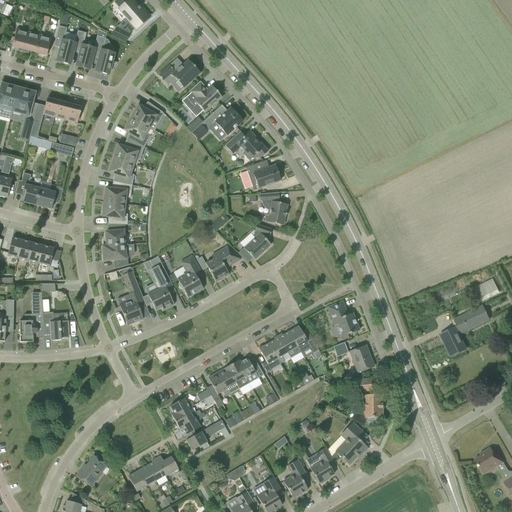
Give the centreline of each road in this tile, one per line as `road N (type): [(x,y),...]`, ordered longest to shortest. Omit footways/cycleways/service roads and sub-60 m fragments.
road 1 (tertiary): [(432,442),(327,189),(297,143),(187,19)]
road 2 (residential): [(133,398),(291,313),(267,272)]
road 3 (residential): [(106,349),(185,319),(267,272)]
road 4 (residential): [(43,511),(71,451),(133,398)]
road 5 (residential): [(76,232),(80,182),(113,97)]
road 6 (unclassified): [(313,511),(432,442)]
road 7 (residential): [(106,349),(76,232)]
